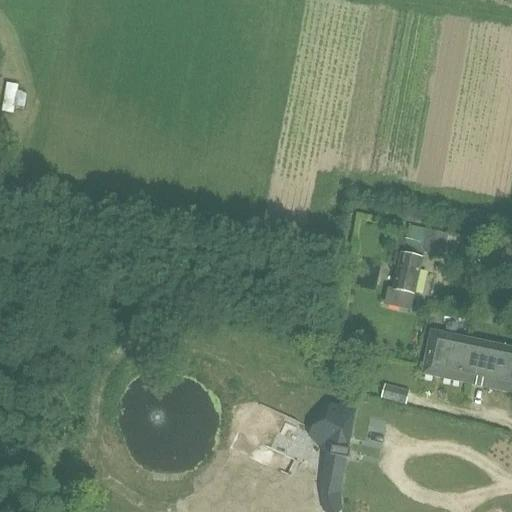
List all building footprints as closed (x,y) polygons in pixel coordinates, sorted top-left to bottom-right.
[(2,33),(0,34),(0,47),(20,66),(28,58),(2,33)] [(19,93),(16,123),(29,124),(32,95),(19,93)] [(413,227),(408,249),(443,256),(444,254),(463,257),(464,238),(413,227)] [(424,258),(398,252),(395,265),(401,266),(395,290),(390,289),(386,305),(412,311),(424,258)] [(499,276),(465,280),(467,302),(501,298),(502,301),(511,300),(509,278),(499,280),(499,276)] [(511,390),(511,345),(433,332),(425,375),(511,390)] [(410,391),(384,384),(380,399),(406,406),(410,391)] [(353,409),(321,403),(309,430),(326,438),(317,489),(322,511),(340,509),(338,492),(344,460),(347,460),(349,452),(346,451),(353,409)] [(375,490),(407,488),(407,465),(374,466),(375,490)]
